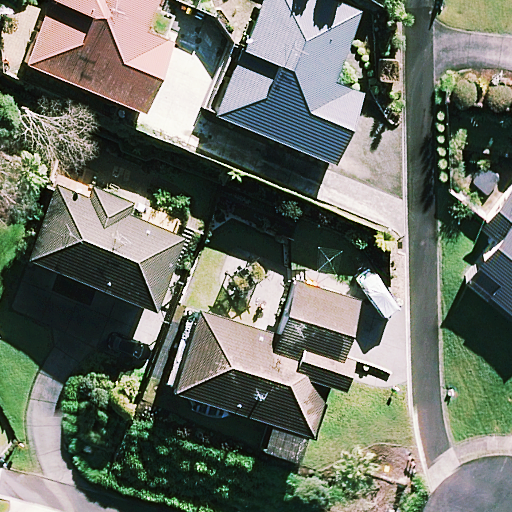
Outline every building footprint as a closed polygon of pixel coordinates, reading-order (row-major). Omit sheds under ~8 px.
[(152,0),(49,0),(24,61),(139,111),(170,41),(140,28),(152,0)] [(358,14),(326,0),(261,0),(213,112),(329,163),(358,96),(328,83),(358,14)] [(181,228),(56,175),(22,255),(148,307),(181,228)] [(511,216),(465,274),(511,312),(511,216)] [(356,299),(292,278),(273,334),(197,309),(170,389),(272,423),(263,450),(301,463),(356,299)]
